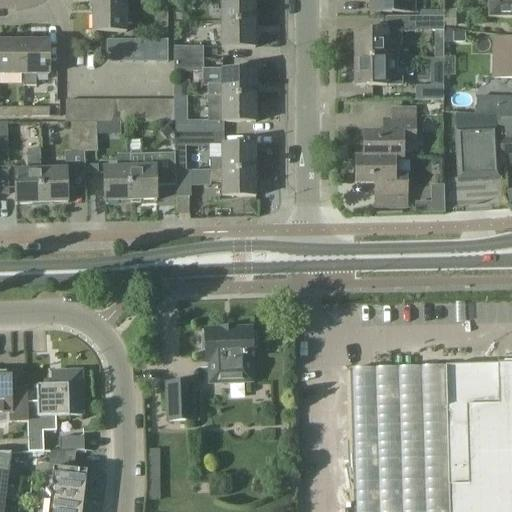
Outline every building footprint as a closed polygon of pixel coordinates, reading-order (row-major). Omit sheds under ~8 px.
[(125,8),(124,0),(91,0),(91,8),(125,8)] [(166,0),(156,0),(157,8),(166,8),(166,0)] [(221,0),(221,24),(255,24),(254,0),(221,0)] [(382,0),(383,15),(414,15),(413,0),(382,0)] [(511,0),(487,0),(488,20),(511,20),(511,0)] [(125,34),(125,8),(91,8),(91,34),(125,34)] [(166,8),(157,8),(157,34),(166,34),(166,8)] [(441,18),(410,18),(410,34),(414,34),(414,33),(442,33),(442,30),(441,30),(441,23),(441,18)] [(255,24),(221,24),(221,50),(255,50),(255,24)] [(353,33),(353,61),(396,61),(398,61),(398,47),(400,47),(400,34),(353,33)] [(452,44),(464,44),(464,34),(452,34),(452,41),(452,44)] [(490,80),(511,80),(511,38),(490,38),(490,80)] [(142,63),(142,41),(130,42),(130,63),(142,63)] [(154,63),(154,41),(142,41),(142,63),(154,63)] [(167,41),(154,41),(154,63),(167,63),(167,41)] [(21,43),(0,42),(0,75),(21,76),(21,43)] [(118,64),(118,42),(105,42),(105,64),(118,64)] [(130,42),(118,42),(118,64),(130,63),(130,42)] [(47,43),(21,43),(21,76),(47,76),(47,43)] [(202,63),(202,61),(202,48),(172,48),(172,63),(202,63)] [(396,61),(353,61),(353,88),(401,88),(401,74),(396,74),(396,61)] [(202,63),(172,63),(173,74),(203,74),(202,63)] [(221,88),(206,88),(206,98),(221,98),(254,98),(254,88),(254,72),(221,73),(221,88)] [(188,98),(188,83),(173,84),(173,98),(188,98)] [(414,102),(442,102),(442,88),(414,88),(414,102)] [(161,123),(172,123),(173,98),(160,99),(161,123)] [(221,98),(206,98),(206,124),(254,124),(254,98),(221,98)] [(161,123),(160,99),(149,99),(149,102),(149,123),(159,123),(161,123)] [(497,119),(497,122),(511,121),(511,101),(497,101),(497,119)] [(77,102),(64,102),(64,125),(70,125),(77,124),(77,102)] [(77,102),(77,124),(83,124),(89,124),(89,102),(77,102)] [(89,102),(89,124),(95,124),(101,124),(101,102),(89,102)] [(101,124),(113,124),(113,123),(113,102),(101,102),(101,124)] [(113,123),(113,124),(125,124),(125,123),(125,102),(113,102),(113,123)] [(125,123),(125,124),(137,124),(137,123),(137,102),(125,102),(125,123)] [(137,123),(137,124),(149,124),(149,123),(149,102),(137,102),(137,123)] [(0,118),(21,119),(21,109),(0,109),(0,118)] [(48,109),(21,109),(21,119),(48,119),(48,109)] [(381,135),(362,136),(363,158),(363,159),(392,159),(401,159),(401,145),(403,145),(415,145),(415,120),(415,109),(400,109),(400,120),(389,120),(381,120),(381,132),(381,135)] [(455,130),(453,130),(456,186),(500,184),(498,156),(498,141),(497,128),(497,122),(497,119),(455,121),(455,130)] [(511,140),(511,121),(497,122),(497,128),(498,141),(511,140)] [(202,136),(202,123),(172,123),(173,136),(202,136)] [(77,124),(70,125),(71,153),(71,154),(83,154),(83,124),(77,124)] [(89,124),(83,124),(83,154),(96,154),(95,124),(89,124)] [(202,148),(202,136),(173,136),(174,148),(202,148)] [(511,140),(498,141),(498,156),(511,155),(511,140)] [(209,161),(208,173),(254,173),(254,147),(223,147),(220,147),(220,148),(220,152),(220,161),(209,161)] [(25,171),(13,172),(14,206),(30,205),(30,209),(41,209),(40,171),(39,151),(26,152),(27,171),(25,171)] [(64,170),(40,171),(41,209),(50,208),(50,205),(66,204),(66,190),(84,189),(83,154),(71,154),(71,153),(64,154),(64,170)] [(116,169),(102,169),(104,203),(129,202),(128,156),(116,157),(116,169)] [(141,156),(128,156),(129,202),(134,202),(139,202),(156,201),(155,168),(141,168),(141,156)] [(363,158),(354,159),(354,184),(373,184),(385,184),(385,203),(385,211),(406,211),(407,174),(395,174),(393,174),(392,159),(363,159),(363,158)] [(511,164),(500,164),(500,179),(511,179),(511,164)] [(189,172),(174,172),(174,199),(189,199),(189,172)] [(200,173),(200,185),(208,185),(220,185),(220,199),(254,199),(254,173),(208,173),(200,173)] [(443,202),(436,202),(433,204),(434,214),(443,214),(443,202)] [(242,208),(242,216),(256,216),(256,203),(247,203),(242,208)] [(248,360),(251,360),(250,329),(202,330),(203,363),(218,362),(219,384),(249,383),(248,360)] [(511,511),(511,359),(443,361),(443,368),(444,409),(447,511),(511,511)] [(28,425),(27,425),(28,455),(42,455),(41,435),(55,434),(55,419),(81,418),(80,372),(58,373),(59,378),(49,378),(49,388),(35,388),(35,405),(28,405),(28,425)] [(0,374),(0,416),(7,417),(9,417),(9,391),(8,379),(4,379),(4,374),(0,374)] [(164,425),(169,424),(195,424),(193,383),(163,384),(164,425)] [(9,391),(9,417),(7,417),(7,425),(27,425),(28,425),(28,405),(25,405),(25,390),(9,391)] [(249,414),(267,414),(266,399),(249,399),(249,414)] [(81,439),(59,440),(59,454),(81,453),(81,439)] [(0,454),(0,511),(2,511),(9,455),(3,455),(0,454)] [(52,470),(51,478),(46,511),(80,511),(84,473),(52,470)]
